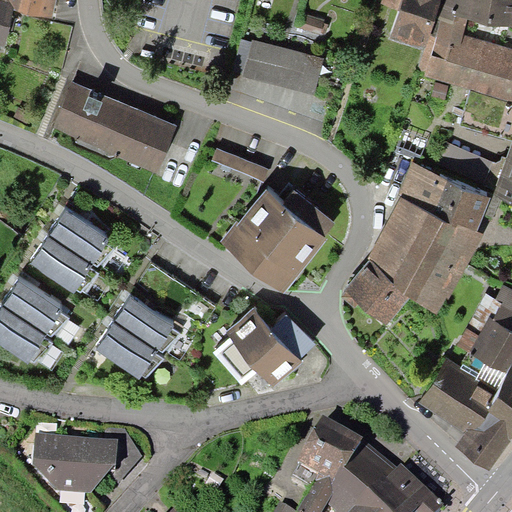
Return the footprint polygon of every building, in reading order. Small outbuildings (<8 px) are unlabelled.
[(0,0),(0,45),(7,47),(19,6),(58,17),(62,0),(0,0)] [(436,0),(398,0),(390,28),(425,38),(436,0)] [(511,0),(441,0),(441,3),(511,18),(511,0)] [(328,48),(251,30),(240,74),(318,93),(328,48)] [(511,45),(452,31),(441,74),(511,91),(511,45)] [(183,127),(69,84),(52,130),(165,173),(183,127)] [(269,166),(219,146),(209,171),(259,191),(269,166)] [(511,146),(498,196),(511,199),(511,146)] [(490,184),(410,156),(400,189),(368,254),(347,280),(385,313),(410,286),(437,304),(483,224),(478,219),(490,184)] [(277,177),(225,236),(276,281),(328,222),(277,177)] [(114,241),(67,207),(33,255),(81,288),(114,241)] [(68,313),(21,280),(0,309),(0,340),(33,363),(68,313)] [(511,344),(511,291),(500,286),(470,353),(502,367),(511,344)] [(182,330),(131,294),(91,349),(143,386),(182,330)] [(298,358),(255,309),(223,336),(267,385),(298,358)] [(489,462),(511,429),(511,357),(487,393),(439,359),(416,391),(462,423),(453,437),(489,462)] [(362,437),(323,414),(295,460),(299,462),(292,475),(311,487),(298,510),(300,511),(320,511),(327,502),(337,483),(336,482),(362,437)] [(348,511),(397,466),(362,437),(336,482),(337,483),(327,502),(336,510),(333,511),(348,511)] [(115,445),(40,440),(38,462),(62,491),(91,493),(114,469),(115,445)] [(436,511),(444,503),(402,462),(397,466),(348,511),(436,511)] [(215,472),(207,484),(218,491),(225,479),(215,472)] [(300,511),(298,510),(281,499),(272,511),(300,511)]
